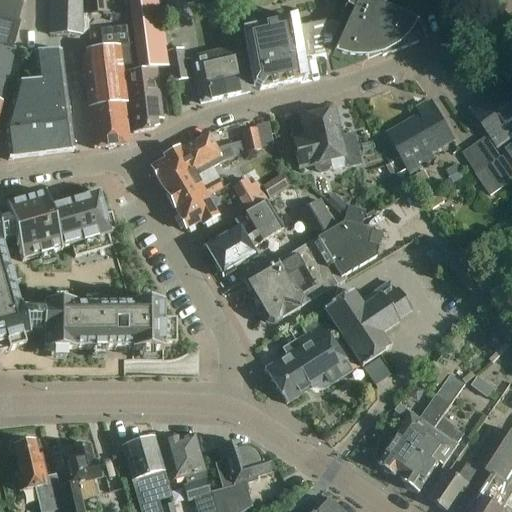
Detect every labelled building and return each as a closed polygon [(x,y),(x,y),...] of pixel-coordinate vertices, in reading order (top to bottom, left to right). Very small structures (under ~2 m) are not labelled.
[(18,24),(23,3),(11,0),(0,0),(0,46),(13,50),(20,24),(18,24)] [(81,37),(82,0),(50,0),(49,36),(81,37)] [(95,0),(97,14),(117,13),(116,0),(95,0)] [(167,68),(165,53),(158,0),(128,0),(139,72),(126,74),(133,135),(151,133),(156,129),(156,121),(161,120),(157,86),(155,70),(167,68)] [(162,0),(167,23),(185,20),(181,0),(162,0)] [(381,57),(417,44),(405,34),(414,21),(371,1),(371,0),(347,0),(345,5),(353,8),(334,51),(341,54),(356,57),(365,56),(365,53),(378,49),(381,57)] [(327,56),(340,27),(329,22),(290,30),(289,22),(242,32),(252,87),(258,91),(300,82),(296,61),(325,55),(327,56)] [(0,104),(1,105),(15,50),(13,50),(0,46),(0,104)] [(133,47),(106,50),(85,53),(82,68),(93,150),(128,146),(123,105),(126,105),(122,73),(132,72),(130,48),(133,48),(133,47)] [(198,105),(249,94),(239,49),(188,60),(198,105)] [(165,53),(167,68),(170,83),(186,81),(182,51),(165,53)] [(8,162),(73,154),(60,52),(33,53),(36,82),(16,84),(4,131),(8,162)] [(497,149),(511,137),(511,129),(510,127),(511,126),(511,84),(507,77),(489,89),(495,97),(472,114),(497,149)] [(410,175),(434,162),(429,153),(452,140),(430,103),(412,114),(417,122),(389,138),(410,175)] [(339,138),(333,113),(301,120),(301,121),(288,124),(292,140),(291,140),(297,170),(314,166),(315,171),(321,175),(328,173),(331,166),(330,162),(343,159),(345,168),(358,165),(352,136),(339,138)] [(247,156),(262,152),(257,131),(242,134),(247,156)] [(204,160),(216,153),(206,136),(179,151),(177,149),(162,158),(164,162),(150,170),(161,189),(175,181),(170,172),(202,155),(204,160)] [(203,192),(201,189),(195,178),(222,163),(216,153),(204,160),(202,155),(170,172),(175,181),(161,189),(172,210),(203,192)] [(511,173),(502,158),(488,167),(503,189),(511,182),(511,173)] [(503,189),(488,167),(475,176),(490,198),(503,189)] [(291,175),(270,186),(277,199),(297,187),(291,175)] [(185,232),(199,224),(201,227),(217,218),(206,198),(222,189),(217,180),(216,180),(201,189),(203,192),(172,210),(185,232)] [(257,184),(250,188),(246,180),(232,188),(237,197),(238,200),(239,200),(246,214),(265,203),(267,201),(257,184)] [(434,213),(445,205),(432,185),(421,193),(434,213)] [(16,240),(15,240),(22,263),(23,263),(60,252),(62,252),(61,251),(71,248),(74,259),(111,249),(108,237),(111,236),(110,234),(115,233),(110,216),(105,218),(99,194),(49,208),(45,193),(44,194),(7,205),(6,204),(5,205),(9,218),(11,224),(17,222),(20,234),(15,236),(16,240)] [(311,241),(334,227),(320,202),(297,216),(311,241)] [(265,203),(246,214),(234,222),(238,229),(205,249),(222,277),(254,257),(249,251),(282,231),(269,210),(265,203)] [(347,207),(342,225),(360,229),(364,212),(347,207)] [(0,303),(17,298),(1,247),(3,246),(2,244),(15,240),(16,240),(15,236),(20,234),(17,222),(11,224),(9,218),(0,221),(0,303)] [(377,248),(368,246),(371,232),(360,229),(342,225),(315,240),(317,244),(312,247),(310,243),(241,284),(265,323),(274,326),(346,283),(343,277),(375,259),(377,248)] [(395,292),(389,284),(359,304),(351,293),(323,312),(360,369),(388,350),(379,337),(398,324),(397,322),(410,312),(396,291),(395,292)] [(19,307),(17,298),(0,303),(0,346),(5,345),(8,353),(24,348),(22,340),(29,338),(29,336),(42,335),(42,339),(43,339),(43,352),(75,352),(75,351),(83,351),(83,306),(75,306),(75,304),(43,304),(43,306),(42,306),(42,310),(22,310),(21,307),(19,307)] [(83,306),(83,351),(131,351),(131,352),(163,352),(163,349),(174,349),(174,324),(163,324),(163,304),(131,304),(131,306),(83,306)] [(511,341),(511,323),(501,313),(492,322),(511,341)] [(285,406),(287,405),(309,391),(321,391),(351,373),(320,327),(323,325),(317,315),(299,327),(305,337),(283,351),(286,357),(263,372),(285,406)] [(391,364),(378,373),(384,382),(398,373),(391,364)] [(450,409),(465,388),(451,378),(436,399),(450,409)] [(489,399),(495,391),(478,380),(473,388),(489,399)] [(435,430),(450,409),(436,399),(421,420),(411,414),(397,434),(401,436),(380,466),(395,477),(397,474),(401,477),(435,430)] [(435,430),(401,477),(405,480),(403,483),(418,493),(439,463),(444,466),(458,447),(435,430)] [(511,435),(496,460),(494,462),(489,470),(487,473),(494,477),(471,511),(503,511),(511,499),(511,435)] [(214,511),(210,494),(194,437),(179,441),(178,440),(176,441),(173,438),(167,440),(165,444),(162,444),(173,482),(184,479),(186,487),(182,488),(187,504),(193,502),(196,511),(214,511)] [(17,446),(12,447),(19,475),(15,475),(19,493),(34,490),(45,487),(49,503),(38,505),(39,511),(54,511),(62,510),(57,488),(55,476),(45,479),(41,462),(37,457),(33,443),(29,443),(26,441),(22,439),(19,442),(17,446)] [(140,511),(160,511),(158,503),(168,500),(167,495),(169,494),(153,440),(122,449),(140,511)] [(68,486),(57,488),(62,510),(62,511),(82,511),(81,501),(95,498),(92,482),(100,480),(97,465),(92,464),(88,447),(84,448),(84,446),(78,444),(73,448),(73,450),(70,451),(71,455),(62,457),(68,486)] [(210,494),(214,511),(244,511),(252,508),(248,497),(250,496),(247,486),(257,483),(256,479),(270,475),(267,463),(265,460),(262,460),(261,459),(262,458),(260,453),(247,445),(243,446),(241,448),(239,447),(238,445),(235,444),(222,448),(226,463),(217,466),(223,490),(210,494)] [(472,494),(483,478),(467,466),(458,479),(449,472),(430,500),(446,511),(449,511),(465,489),(472,494)] [(340,511),(340,509),(330,500),(323,508),(323,511),(321,511),(340,511)]
